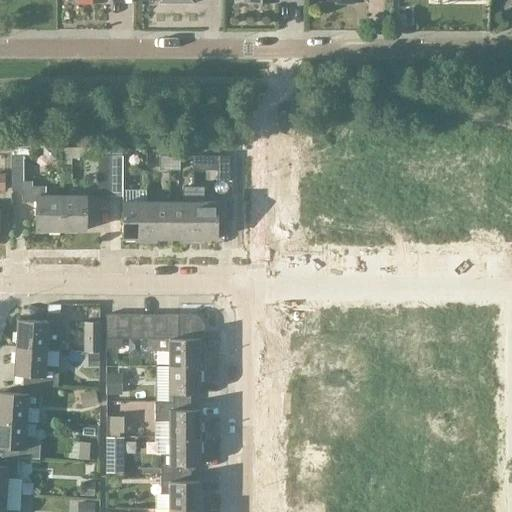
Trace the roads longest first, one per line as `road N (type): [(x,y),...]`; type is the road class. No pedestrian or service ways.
road 1 (residential): [(0,48),(511,47)]
road 2 (residential): [(242,284),(511,286)]
road 3 (residential): [(242,284),(0,284)]
road 4 (residential): [(244,511),(242,284)]
